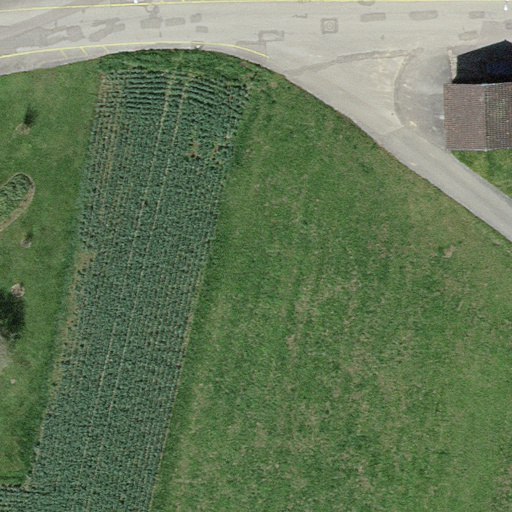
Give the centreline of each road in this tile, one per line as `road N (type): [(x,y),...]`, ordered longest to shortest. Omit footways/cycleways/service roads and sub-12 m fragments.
road 1 (residential): [(511,236),(349,95),(265,36)]
road 2 (residential): [(0,50),(182,33),(265,36)]
road 3 (residential): [(265,36),(511,32)]
